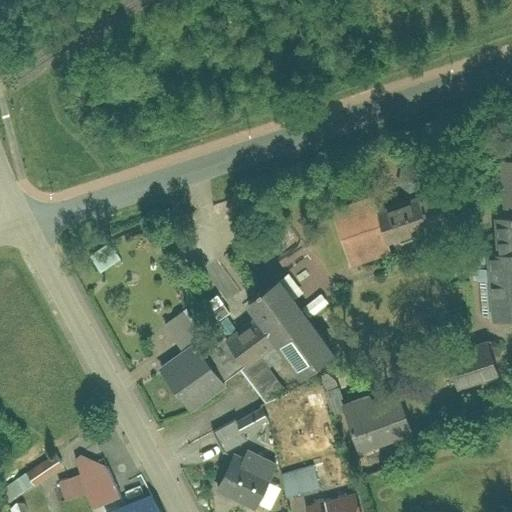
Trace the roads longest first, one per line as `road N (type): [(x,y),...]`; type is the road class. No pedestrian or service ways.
road 1 (residential): [(511,66),(22,224)]
road 2 (residential): [(22,224),(189,511)]
